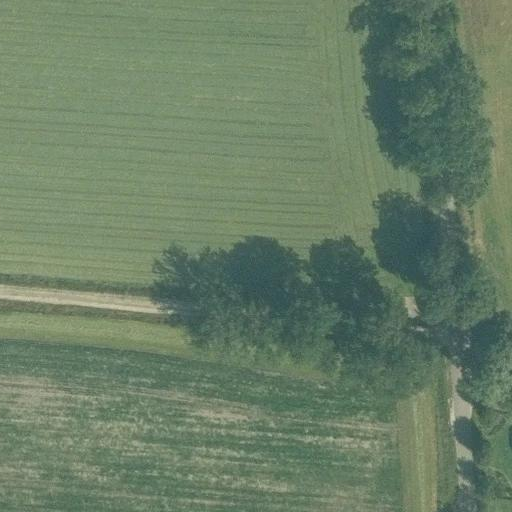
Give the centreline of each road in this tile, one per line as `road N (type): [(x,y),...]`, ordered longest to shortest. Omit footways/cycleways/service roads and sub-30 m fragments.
road 1 (unclassified): [(466,511),(425,0)]
road 2 (track): [(0,290),(456,332)]
